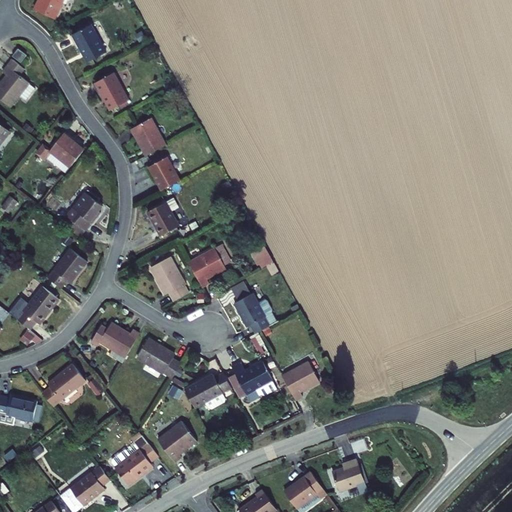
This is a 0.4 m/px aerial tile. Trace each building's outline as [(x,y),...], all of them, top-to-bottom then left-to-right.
[(64,0),(36,0),(33,8),(56,19),(64,0)] [(107,51),(92,23),(72,34),(87,62),(107,51)] [(18,48),(12,56),(21,63),(27,55),(18,48)] [(26,100),(36,88),(30,83),(20,75),(25,69),(12,58),(2,70),(6,74),(0,81),(0,97),(11,106),(20,95),(26,100)] [(130,99),(114,70),(92,82),(108,111),(130,99)] [(130,129),(145,156),(167,144),(152,116),(130,129)] [(0,145),(11,131),(0,123),(0,145)] [(84,148),(64,131),(51,148),(43,141),(35,152),(45,160),(51,153),(68,167),(84,148)] [(148,166),(161,190),(181,179),(168,156),(148,166)] [(65,214),(85,230),(92,222),(101,212),(98,210),(102,205),(85,190),(72,206),(65,214)] [(10,212),(18,201),(9,195),(1,207),(10,212)] [(147,212),(160,236),(181,225),(173,210),(179,206),(174,197),(167,200),(147,212)] [(250,252),(259,269),(273,261),(265,245),(250,252)] [(188,260),(202,287),(209,283),(207,279),(226,269),(214,246),(188,260)] [(88,261),(70,247),(54,269),(47,277),(62,288),(68,280),(71,282),(88,261)] [(168,293),(173,301),(190,292),(185,284),(186,283),(171,255),(149,267),(165,295),(168,293)] [(266,266),(271,277),(279,273),(274,262),(266,266)] [(231,287),(238,300),(233,302),(247,327),(250,325),(254,333),(269,325),(265,317),(267,316),(254,291),(251,292),(244,280),(231,287)] [(40,324),(59,299),(42,286),(29,302),(21,297),(9,312),(17,318),(31,329),(37,321),(40,324)] [(108,354),(122,362),(125,357),(140,332),(133,328),(131,332),(112,321),(108,328),(101,324),(91,342),(97,346),(100,342),(111,349),(108,354)] [(33,337),(26,331),(19,340),(26,345),(33,337)] [(149,337),(136,358),(163,374),(164,373),(172,378),(182,362),(173,357),(176,353),(149,337)] [(228,377),(239,397),(247,393),(251,400),(262,394),(263,396),(277,388),(262,360),(245,369),(240,361),(232,365),(236,373),(228,377)] [(282,374),(296,401),(304,397),(301,392),(320,382),(309,360),(282,374)] [(72,362),(47,382),(49,386),(42,392),(53,406),(61,401),(87,381),(72,362)] [(185,388),(196,408),(205,402),(209,410),(227,400),(223,393),(223,392),(232,388),(223,372),(214,376),(212,372),(185,388)] [(10,396),(0,394),(0,395),(0,422),(13,425),(15,417),(33,421),(38,400),(11,393),(10,396)] [(156,438),(175,462),(182,457),(180,454),(198,441),(181,419),(156,438)] [(114,466),(129,486),(154,467),(151,463),(158,457),(142,435),(134,441),(136,443),(126,450),(125,449),(110,460),(114,466)] [(383,503),(370,464),(363,467),(364,471),(347,477),(358,506),(371,501),(373,506),(383,503)] [(60,495),(72,511),(76,511),(84,506),(106,489),(103,485),(111,479),(100,465),(92,471),(70,488),(60,495)] [(312,511),(330,499),(317,482),(298,497),(309,511),(312,511)] [(288,511),(277,496),(271,501),(273,505),(262,511),(288,511)] [(34,511),(60,511),(51,499),(43,506),(34,511)]
